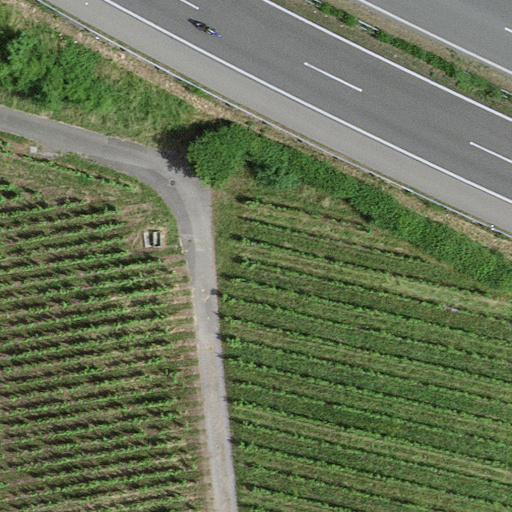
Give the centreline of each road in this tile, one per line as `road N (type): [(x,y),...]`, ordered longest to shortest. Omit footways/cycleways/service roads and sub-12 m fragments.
road 1 (track): [(0,112),(158,159),(199,206),(229,511)]
road 2 (motorway): [(179,0),(511,161)]
